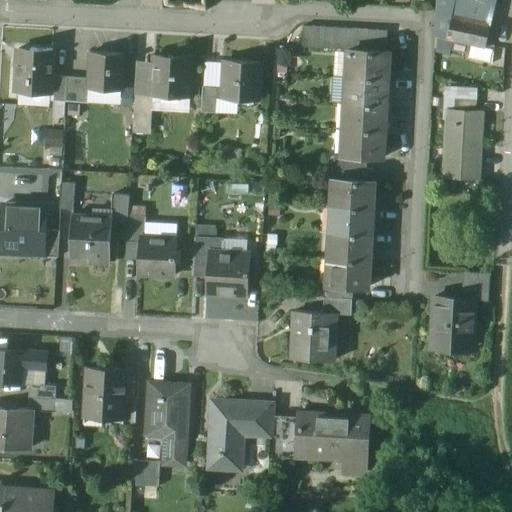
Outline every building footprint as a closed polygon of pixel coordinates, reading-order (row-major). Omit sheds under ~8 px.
[(435,0),(433,38),(440,39),(449,41),(456,0),(435,0)] [(456,0),(449,41),(453,42),(473,46),(486,49),(495,0),(456,0)] [(311,27),(300,27),(299,48),(310,48),(311,27)] [(322,28),(311,27),(310,48),(321,49),(322,28)] [(333,28),(322,28),(321,49),(332,49),(333,28)] [(343,29),(333,28),(332,49),(342,50),(343,29)] [(353,29),(343,29),(342,50),(345,50),(352,50),(353,29)] [(365,30),(353,29),(352,50),(364,51),(365,30)] [(375,30),(365,30),(364,51),(374,51),(375,30)] [(386,31),(375,30),(374,51),(385,52),(386,31)] [(440,39),(437,54),(449,60),(450,53),(453,42),(449,41),(440,39)] [(473,46),(453,42),(450,53),(470,58),(473,46)] [(51,49),(29,48),(29,50),(19,49),(18,63),(17,63),(16,93),(49,95),(50,77),(51,49)] [(352,50),(345,50),(345,77),(386,79),(387,52),(374,51),(364,51),(352,50)] [(122,55),(89,53),(87,89),(120,91),(122,55)] [(188,58),(152,56),(150,94),(186,96),(188,58)] [(258,62),(223,60),(222,88),(232,89),(231,99),(256,100),(258,62)] [(67,78),(50,77),(49,95),(52,95),(52,101),(66,102),(67,78)] [(386,79),(345,77),(344,104),(385,106),(386,79)] [(83,79),(67,78),(66,102),(82,103),(83,79)] [(146,82),(135,81),(133,107),(145,108),(146,82)] [(216,87),(202,87),(201,112),(214,113),(215,98),(216,87)] [(232,89),(222,88),(216,87),(215,98),(231,99),(232,89)] [(477,102),(455,101),(454,112),(476,113),(477,102)] [(385,106),(344,104),(343,130),(384,132),(385,106)] [(454,112),(447,112),(443,179),(479,181),(482,114),(476,113),(454,112)] [(59,144),(60,129),(45,129),(44,144),(59,144)] [(384,132),(343,130),(342,156),(367,157),(383,157),(384,132)] [(342,156),(332,156),(332,168),(366,169),(367,157),(342,156)] [(366,169),(332,168),(331,179),(372,181),(373,170),(366,169)] [(372,181),(331,179),(330,206),(372,209),(373,182),(372,181)] [(73,183),(61,182),(60,208),(72,208),(73,183)] [(129,195),(111,194),(109,216),(110,216),(110,220),(127,221),(128,215),(129,195)] [(46,206),(2,204),(0,232),(0,251),(44,254),(45,229),(46,206)] [(372,209),(330,206),(328,233),(370,235),(372,209)] [(109,216),(71,214),(69,254),(87,255),(87,261),(108,262),(110,220),(110,216),(109,216)] [(144,216),(128,215),(127,221),(126,240),(137,241),(138,237),(143,237),(144,216)] [(58,230),(45,229),(44,254),(43,255),(57,256),(58,230)] [(370,235),(328,233),(327,258),(369,260),(370,235)] [(143,237),(138,237),(137,241),(136,273),(174,275),(176,239),(143,237)] [(210,238),(194,237),(193,267),(205,267),(206,251),(209,251),(210,238)] [(222,239),(210,238),(209,251),(221,252),(222,239)] [(209,251),(206,251),(205,267),(204,292),(229,294),(230,286),(246,287),(248,253),(221,252),(209,251)] [(369,260),(327,258),(326,284),(351,285),(368,286),(369,260)] [(489,274),(462,272),(461,298),(475,299),(475,300),(487,301),(489,274)] [(351,285),(326,284),(325,297),(351,299),(351,285)] [(461,298),(433,296),(431,338),(448,339),(448,343),(476,344),(477,323),(474,323),(475,300),(475,299),(461,298)] [(325,297),(323,297),(323,312),(330,313),(350,314),(351,299),(325,297)] [(323,312),(294,311),(291,359),(328,361),(330,313),(323,312)] [(36,351),(0,347),(0,383),(20,385),(22,368),(34,369),(36,351)] [(46,352),(36,351),(34,369),(45,369),(46,352)] [(75,354),(46,352),(45,369),(43,387),(56,388),(73,389),(75,354)] [(124,369),(85,367),(83,421),(121,423),(121,416),(122,416),(123,399),(124,369)] [(34,369),(22,368),(20,385),(29,385),(43,387),(45,369),(34,369)] [(189,384),(148,382),(146,434),(165,435),(163,463),(185,464),(189,384)] [(43,387),(29,385),(29,396),(55,398),(56,388),(43,387)] [(55,398),(29,396),(28,409),(27,410),(30,410),(54,412),(55,398)] [(135,399),(123,399),(122,416),(121,416),(121,423),(134,423),(135,399)] [(272,403),(248,402),(248,406),(234,406),(234,401),(212,400),(208,468),(240,469),(242,430),(271,431),(272,415),(272,403)] [(28,409),(0,406),(0,447),(27,450),(30,410),(27,410),(28,409)] [(366,417),(301,414),(301,417),(298,417),(296,454),(298,454),(346,457),(345,471),(363,472),(366,417)] [(298,417),(272,415),(271,431),(270,456),(297,458),(298,454),(296,454),(298,417)] [(159,461),(132,460),(131,485),(158,486),(159,461)] [(50,511),(52,491),(0,487),(0,490),(0,511),(50,511)]
